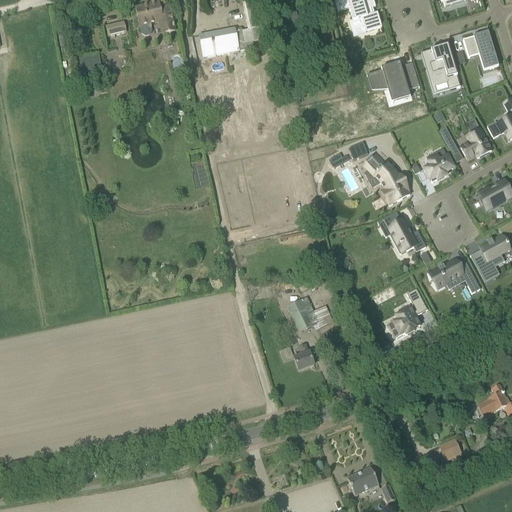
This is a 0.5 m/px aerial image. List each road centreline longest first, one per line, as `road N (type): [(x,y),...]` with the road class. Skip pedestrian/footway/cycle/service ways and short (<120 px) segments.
road 1 (tertiary): [(0,491),(316,415),(511,318)]
road 2 (residential): [(456,244),(433,201),(511,158)]
road 3 (residential): [(404,0),(416,40),(497,14)]
